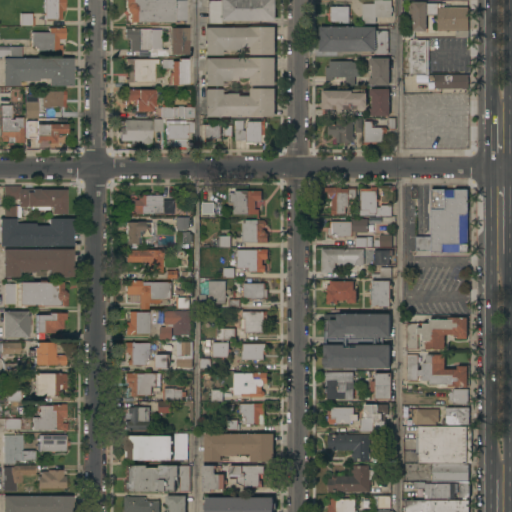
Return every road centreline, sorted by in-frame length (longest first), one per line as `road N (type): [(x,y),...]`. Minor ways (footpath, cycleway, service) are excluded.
road 1 (residential): [(300,0),(299,511)]
road 2 (residential): [(98,0),(97,511)]
road 3 (residential): [(511,168),(0,168)]
road 4 (secondary): [(503,260),(489,274),(490,454),(503,470)]
road 5 (secondary): [(503,470),(511,459),(503,260)]
